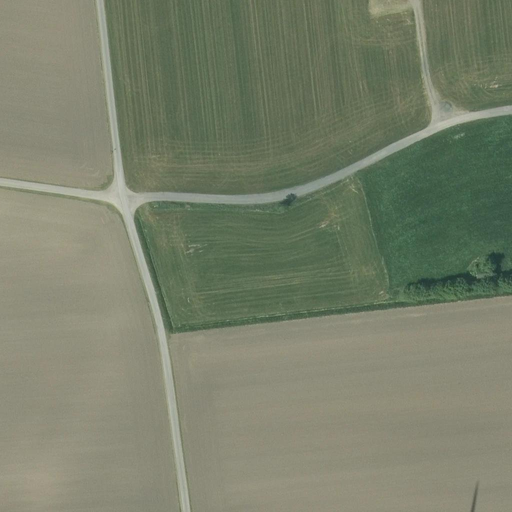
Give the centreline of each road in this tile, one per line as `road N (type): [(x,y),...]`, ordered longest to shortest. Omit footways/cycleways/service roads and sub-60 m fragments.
road 1 (unclassified): [(185,511),(165,364),(125,199),(103,0)]
road 2 (track): [(125,199),(264,199),(315,186),(445,125),(511,112)]
road 3 (track): [(445,125),(415,0)]
